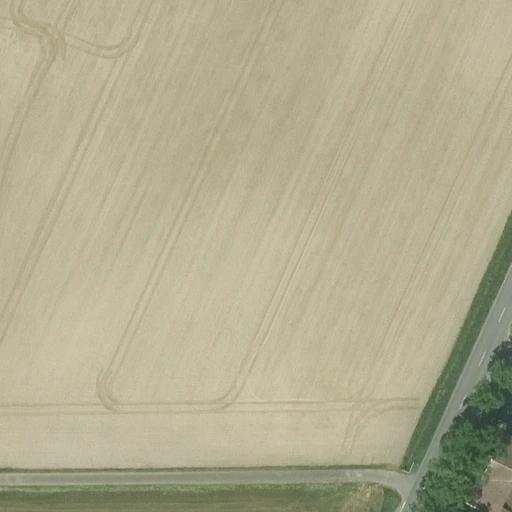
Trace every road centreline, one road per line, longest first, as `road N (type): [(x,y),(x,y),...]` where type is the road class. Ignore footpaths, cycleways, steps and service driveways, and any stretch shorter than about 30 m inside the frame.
road 1 (unclassified): [(422,492),(371,475),(0,478)]
road 2 (tertiary): [(485,351),(422,492)]
